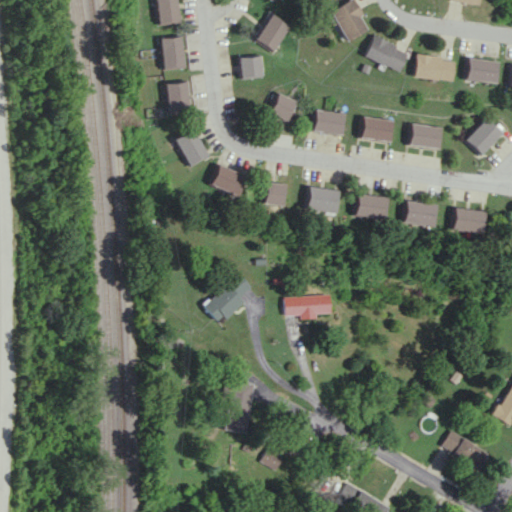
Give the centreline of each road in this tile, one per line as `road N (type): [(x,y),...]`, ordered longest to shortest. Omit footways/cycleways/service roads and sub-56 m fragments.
road 1 (residential): [(511,186),(238,147),(220,126),(204,21),(210,8)]
road 2 (residential): [(486,511),(326,418)]
road 3 (residential): [(511,35),(407,20),(385,0)]
